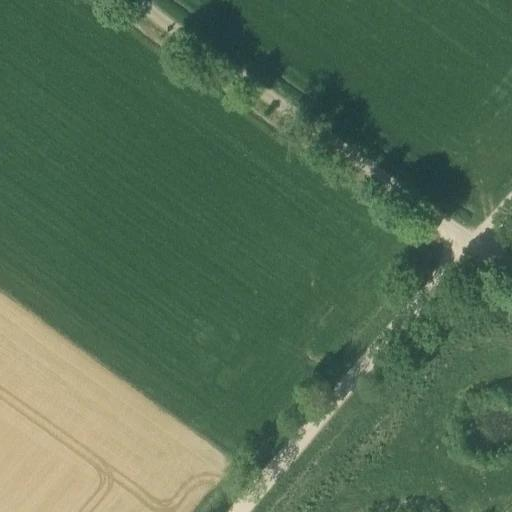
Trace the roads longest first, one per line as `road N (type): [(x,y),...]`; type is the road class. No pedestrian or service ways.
road 1 (unclassified): [(511,271),(137,0)]
road 2 (track): [(511,206),(237,511)]
